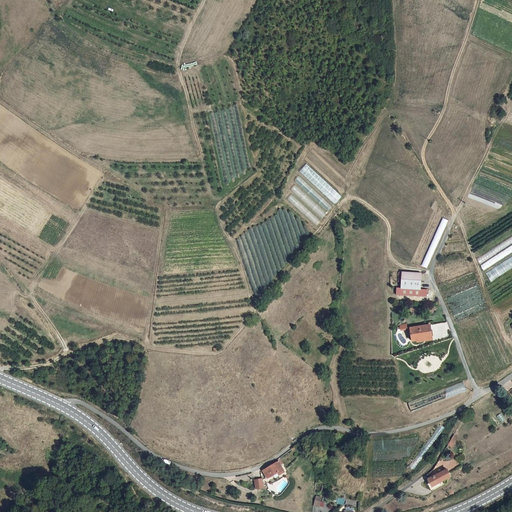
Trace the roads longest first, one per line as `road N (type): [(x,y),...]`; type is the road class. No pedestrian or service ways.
road 1 (track): [(204,0),(177,63),(209,190),(254,304),(220,351),(147,344),(163,209),(0,101)]
road 2 (unclassified): [(478,395),(429,423),(392,432),(312,430),(233,474),(168,460),(76,400),(61,406)]
road 3 (track): [(432,270),(391,259),(386,221),(352,197),(254,304)]
road 4 (track): [(455,213),(422,151),(478,0)]
road 5 (track): [(0,368),(42,365),(65,349),(0,261)]
road 6 (secondary): [(195,511),(148,484),(97,430),(61,406)]
road 7 (unclassified): [(478,395),(429,469),(371,511)]
road 8 (track): [(455,213),(511,343)]
road 9 (track): [(511,106),(455,213)]
